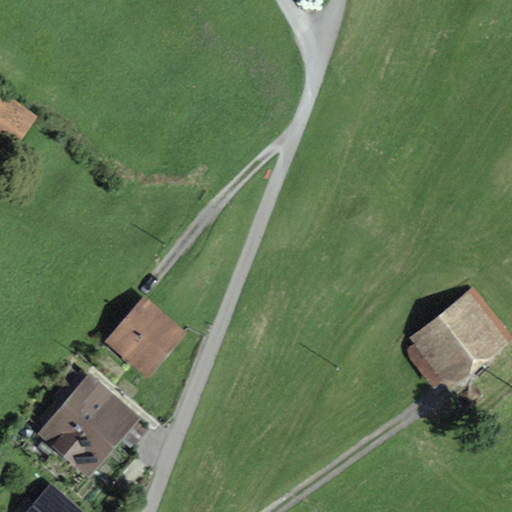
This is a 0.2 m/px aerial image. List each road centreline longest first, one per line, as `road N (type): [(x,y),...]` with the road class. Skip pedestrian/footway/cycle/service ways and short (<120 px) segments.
road 1 (residential): [(166,511),(337,0)]
road 2 (track): [(275,511),(436,401)]
